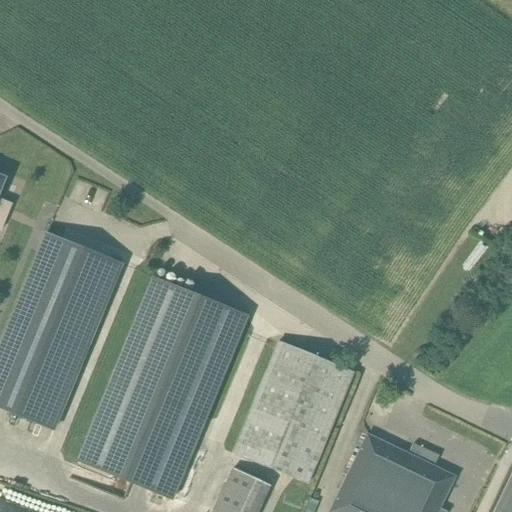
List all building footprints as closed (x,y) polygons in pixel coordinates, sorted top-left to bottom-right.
[(0,231),(1,231),(12,205),(0,200),(0,193),(6,179),(0,176),(0,231)] [(49,235),(0,355),(0,409),(55,432),(123,266),(49,235)] [(153,278),(77,462),(173,502),(249,317),(153,278)] [(354,374),(279,342),(232,455),(308,485),(354,374)] [(438,511),(455,478),(457,475),(436,465),(440,457),(415,445),(411,453),(368,433),(367,436),(331,511),(438,511)] [(212,511),(259,511),(271,487),(233,469),(212,511)]
